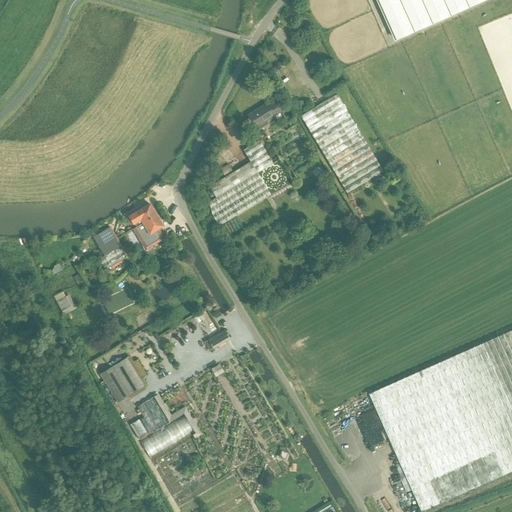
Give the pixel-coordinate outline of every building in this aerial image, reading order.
[(376,0),(394,38),(478,0),(376,0)] [(300,116),(347,194),(383,172),(337,95),(300,116)] [(267,120),(281,111),(275,102),(268,106),(267,103),(247,115),(255,128),(256,128),(257,129),(259,130),(268,124),(268,122),(267,120)] [(250,162),(233,172),(225,177),(209,187),(215,198),(208,202),(212,215),(219,227),(270,195),(257,173),(272,163),(259,141),(243,151),(250,162)] [(220,170),(225,177),(233,172),(228,165),(220,170)] [(313,175),(316,177),(320,176),(322,173),(322,169),(319,167),(315,168),(312,171),(313,175)] [(135,223),(137,226),(156,215),(149,204),(137,212),(135,209),(132,210),(125,215),(129,222),(131,225),(135,223)] [(156,215),(137,226),(133,229),(141,241),(142,241),(143,242),(151,244),(153,243),(153,244),(163,239),(160,233),(159,234),(156,230),(162,226),(156,215)] [(93,237),(100,248),(116,239),(109,228),(93,237)] [(116,239),(100,248),(104,256),(98,259),(104,270),(126,258),(120,246),(116,239)] [(79,275),(75,277),(74,277),(78,284),(83,282),(79,275)] [(110,281),(107,276),(98,281),(102,286),(110,281)] [(48,287),(58,303),(62,311),(71,307),(65,297),(68,296),(59,280),(48,287)] [(212,313),(215,318),(220,315),(217,310),(212,313)] [(225,330),(207,340),(213,349),(230,339),(225,330)] [(511,330),(369,394),(422,511),(511,471),(511,330)] [(144,386),(126,358),(100,374),(117,403),(144,386)] [(145,417),(140,420),(130,426),(139,440),(171,421),(157,398),(155,396),(139,406),(145,417)] [(281,450),(278,457),(285,459),(287,452),(281,450)]
